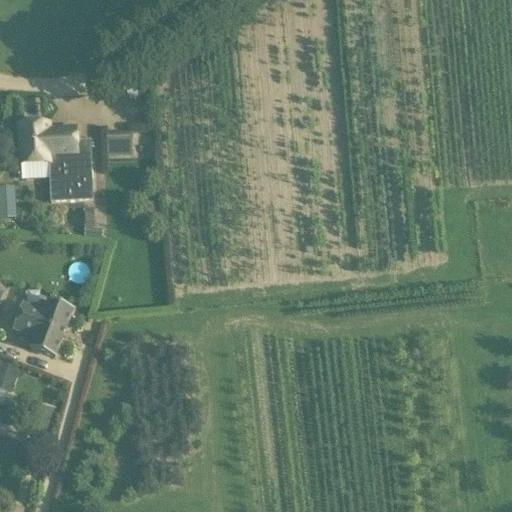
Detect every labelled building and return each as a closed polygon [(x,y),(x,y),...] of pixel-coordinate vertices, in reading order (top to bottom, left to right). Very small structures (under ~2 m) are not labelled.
[(19,168),(50,167),(51,205),(93,203),(91,156),(77,157),(76,131),(50,131),(50,125),(18,126),(19,168)] [(129,136),(104,137),(105,157),(130,156),(129,136)] [(0,220),(15,220),(14,190),(0,190),(0,220)] [(103,231),(85,230),(84,242),(102,243),(103,231)] [(24,306),(14,332),(35,339),(31,351),(56,360),(74,311),(49,302),(45,313),(24,306)]
